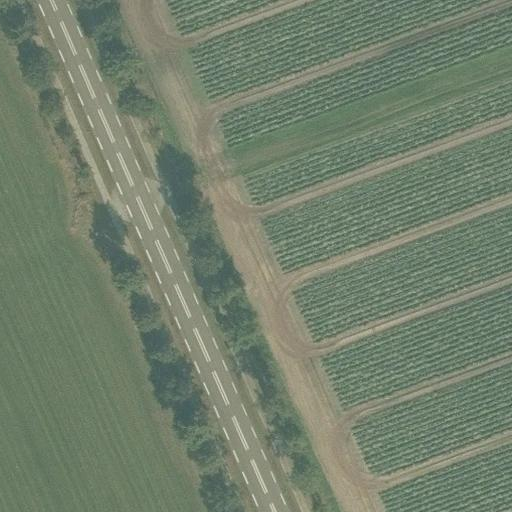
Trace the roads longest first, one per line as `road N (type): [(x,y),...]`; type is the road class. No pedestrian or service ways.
road 1 (primary): [(275,511),(52,0)]
road 2 (track): [(511,58),(139,201)]
